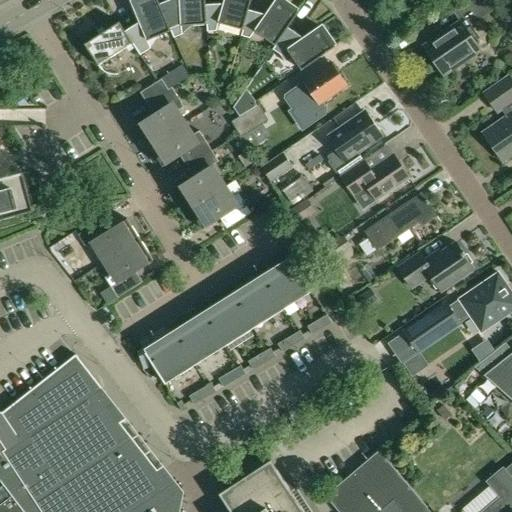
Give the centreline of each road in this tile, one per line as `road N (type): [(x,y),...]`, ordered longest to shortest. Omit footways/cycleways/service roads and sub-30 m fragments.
road 1 (residential): [(202,286),(29,11)]
road 2 (residential): [(511,246),(344,0)]
road 3 (residential): [(103,348),(49,280),(27,273),(0,283)]
road 4 (residential): [(183,444),(103,348)]
